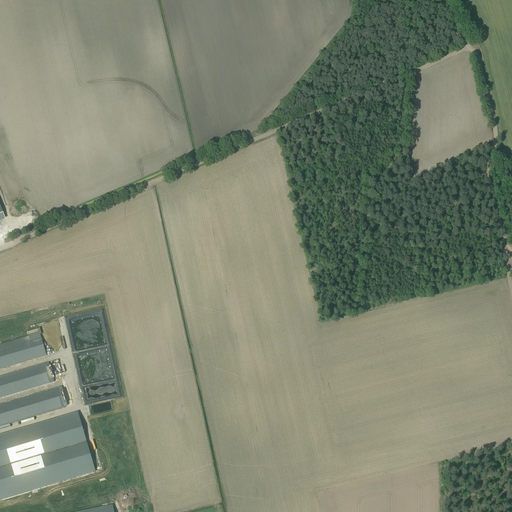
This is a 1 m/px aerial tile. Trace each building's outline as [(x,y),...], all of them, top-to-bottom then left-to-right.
[(65,316),(71,353),(82,351),(81,346),(79,346),(78,338),(77,338),(74,321),(80,320),(80,318),(83,318),(82,315),(71,317),(71,315),(65,316)] [(0,344),(0,369),(47,355),(40,333),(0,344)] [(0,398),(54,382),(53,379),(54,378),(50,366),(50,367),(48,363),(0,377),(0,398)] [(0,427),(65,408),(64,407),(67,406),(61,387),(0,405),(0,427)] [(0,500),(94,472),(76,413),(0,435),(0,500)]
